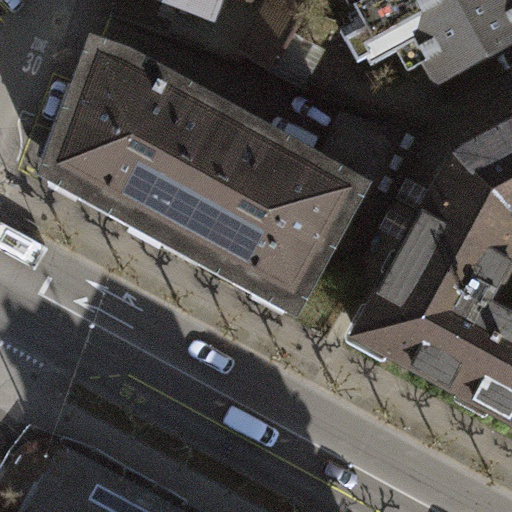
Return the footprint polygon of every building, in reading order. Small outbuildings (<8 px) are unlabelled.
[(127,0),(207,29),(217,0),(127,0)] [(297,0),(251,0),(227,40),(261,61),(297,0)] [(511,3),(510,0),(366,0),(356,5),(362,16),(338,29),(357,65),(412,36),(445,97),(511,61),(511,3)] [(133,62),(95,51),(51,171),(173,236),(237,120),(133,62)] [(364,189),(237,120),(173,236),(299,306),(364,189)] [(425,219),(511,267),(511,266),(511,124),(471,146),(459,157),(425,219)] [(511,420),(511,317),(492,307),(511,267),(425,219),(359,338),(511,420)]
